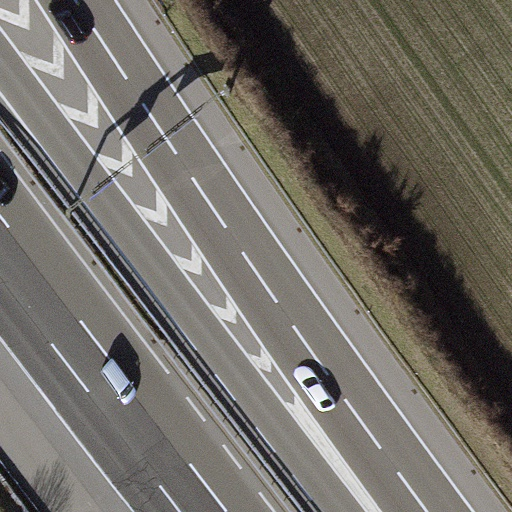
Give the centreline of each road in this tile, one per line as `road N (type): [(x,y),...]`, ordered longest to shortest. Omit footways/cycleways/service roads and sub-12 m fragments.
road 1 (motorway): [(415,511),(76,0)]
road 2 (motorway): [(368,511),(246,382),(0,56)]
road 3 (motorway): [(0,245),(204,511)]
